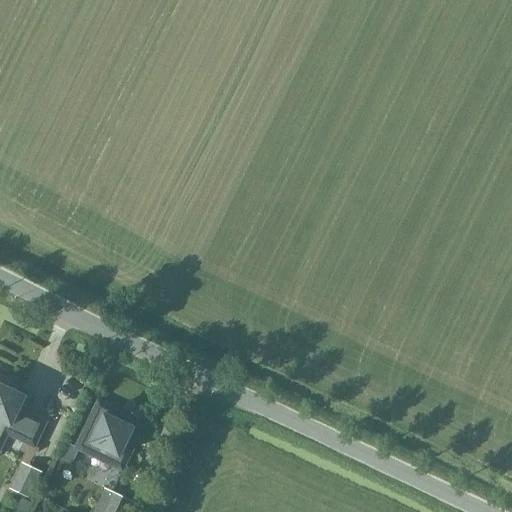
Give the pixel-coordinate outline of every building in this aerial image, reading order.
[(0,445),(6,434),(33,447),(45,422),(17,409),(23,396),(7,388),(10,381),(0,375),(0,445)] [(94,458),(96,455),(124,468),(132,451),(124,447),(133,428),(116,420),(120,412),(98,402),(75,449),(94,458)] [(9,489),(23,496),(35,471),(21,464),(9,489)] [(102,511),(129,511),(133,503),(112,493),(102,511)] [(29,504),(21,501),(18,508),(25,511),(29,504)]
